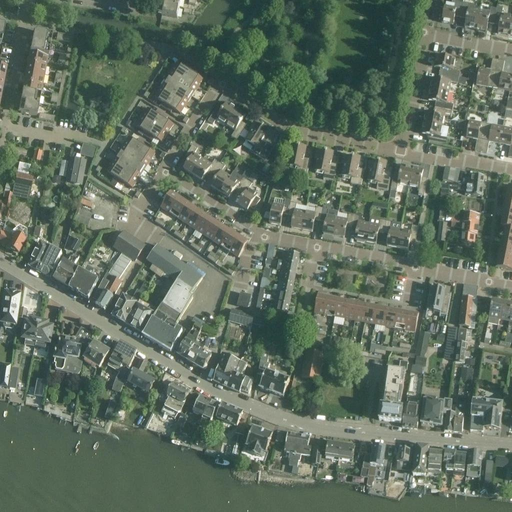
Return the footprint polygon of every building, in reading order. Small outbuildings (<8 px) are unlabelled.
[(177,19),(180,0),(161,0),(159,16),(177,19)] [(445,5),(442,24),(453,26),(454,18),(455,16),(460,17),(463,4),(463,0),(456,0),(456,3),(452,2),(451,6),(445,5)] [(463,4),(460,17),(466,18),(464,28),(475,30),(479,11),(474,10),(468,9),(469,5),(463,4)] [(496,10),(494,23),(500,24),(498,34),(509,36),(511,19),(511,17),(502,16),(503,9),(497,8),(496,10)] [(493,25),(496,10),(490,9),(490,13),(479,11),(475,30),(486,32),(488,24),(493,25)] [(29,53),(48,56),(52,36),(33,32),(29,53)] [(27,63),(46,66),(48,56),(29,53),(27,63)] [(436,57),(434,68),(442,69),(441,75),(458,78),(460,72),(453,71),(455,60),(436,57)] [(476,86),(493,89),(498,61),(492,60),(490,72),(479,70),(476,86)] [(498,61),(493,89),(509,92),(511,78),(511,75),(502,74),(504,62),(498,61)] [(27,63),(25,73),(44,76),(46,66),(27,63)] [(184,81),(192,69),(186,66),(184,69),(177,64),(171,73),(184,81)] [(192,69),(184,81),(197,89),(203,80),(195,76),(197,73),(192,69)] [(25,73),(24,83),(42,86),(44,76),(25,73)] [(166,81),(179,90),(184,81),(171,73),(166,81)] [(430,90),(449,94),(451,83),(457,84),(458,79),(458,78),(441,75),(440,81),(432,79),(430,90)] [(173,98),(179,90),(166,81),(160,90),(173,98)] [(197,89),(184,81),(179,90),(191,98),(197,89)] [(24,83),(22,93),(40,97),(42,86),(24,83)] [(173,98),(160,90),(154,99),(162,104),(160,106),(166,110),(173,98)] [(191,98),(179,90),(173,98),(186,106),(191,98)] [(436,103),(434,108),(452,112),(453,106),(446,105),(449,94),(430,90),(428,101),(436,103)] [(36,117),(40,97),(22,93),(18,113),(36,117)] [(180,115),(186,106),(173,98),(166,110),(171,113),(173,110),(180,115)] [(226,126),(236,110),(227,104),(222,111),(217,108),(208,123),(213,126),(216,120),(226,126)] [(426,113),(423,124),(442,127),(444,116),(451,118),(452,112),(434,108),(433,114),(426,113)] [(155,127),(162,115),(157,112),(155,114),(148,110),(142,118),(155,127)] [(245,116),(236,110),(226,126),(235,132),(231,138),(236,141),(246,126),(241,123),(245,116)] [(167,119),(162,115),(155,127),(167,135),(173,126),(166,121),(167,119)] [(155,127),(142,118),(136,127),(144,132),(142,135),(147,138),(155,127)] [(475,152),(481,153),(486,125),(469,122),(466,138),(477,140),(475,152)] [(261,129),(253,124),(250,129),(252,131),(245,142),(253,147),(250,152),(265,161),(273,148),(268,144),(266,146),(261,143),(269,131),(262,127),(261,129)] [(423,124),(421,135),(429,136),(428,142),(446,145),(447,139),(449,128),(442,127),(423,124)] [(486,125),(481,153),(487,154),(489,143),(499,145),(503,128),(486,125)] [(162,144),(167,135),(155,127),(147,138),(152,142),(154,139),(162,144)] [(511,130),(503,128),(499,145),(510,147),(508,158),(511,159),(511,130)] [(123,147),(136,155),(144,144),(138,140),(137,143),(129,138),(123,147)] [(149,147),(144,144),(136,155),(149,164),(155,155),(147,150),(149,147)] [(183,170),(193,176),(203,160),(194,155),(197,150),(192,146),(185,157),(190,160),(183,170)] [(131,164),(136,155),(123,147),(118,156),(131,164)] [(306,148),(298,147),(297,149),(289,148),(287,154),(290,155),(288,167),(297,168),(296,174),(307,176),(310,161),(303,159),(306,148)] [(333,153),(325,152),(324,154),(316,153),(314,159),(317,160),(315,172),(324,174),(323,181),(334,183),(337,166),(330,164),(333,153)] [(149,164),(136,155),(131,164),(144,172),(149,164)] [(125,172),(131,164),(118,156),(112,164),(125,172)] [(360,159),(352,157),(351,159),(343,158),(341,164),(344,165),(342,177),(351,179),(350,185),(361,187),(364,171),(358,170),(360,159)] [(70,159),(67,177),(83,180),(86,162),(80,161),(70,159)] [(208,172),(213,175),(220,164),(215,161),(211,166),(203,160),(193,176),(202,182),(208,172)] [(369,163),(367,169),(370,170),(368,182),(377,184),(376,190),(388,192),(391,176),(384,175),(386,164),(378,162),(377,164),(369,163)] [(118,184),(125,172),(112,164),(107,173),(114,178),(112,180),(118,184)] [(144,172),(131,164),(125,172),(138,181),(144,172)] [(230,178),(229,178),(221,172),(225,167),(220,164),(213,175),(217,177),(211,188),(220,194),(230,178)] [(398,185),(408,187),(412,169),(401,166),(399,175),(394,173),(390,191),(396,192),(398,185)] [(412,169),(408,187),(419,189),(418,196),(424,197),(427,180),(421,179),(423,171),(412,169)] [(444,175),(443,181),(453,183),(455,171),(445,169),(445,170),(444,175)] [(138,181),(125,172),(118,184),(123,187),(125,185),(132,190),(138,181)] [(230,178),(220,194),(221,194),(220,196),(227,200),(227,199),(229,199),(235,189),(240,192),(247,182),(233,172),(229,178),(230,178)] [(17,175),(14,187),(30,190),(32,178),(17,175)] [(463,179),(462,186),(483,188),(484,177),(469,176),(469,180),(463,179)] [(252,185),(247,182),(240,192),(245,195),(238,205),(247,211),(249,208),(254,211),(260,201),(256,198),(257,196),(249,190),(252,185)] [(458,185),(458,191),(465,192),(465,196),(481,198),(483,188),(462,186),(458,185)] [(504,208),(505,207),(511,208),(511,187),(507,187),(503,208),(504,208)] [(160,209),(178,220),(188,205),(189,204),(171,192),(160,209)] [(273,207),(269,225),(280,227),(283,215),(288,216),(291,204),(291,202),(285,201),(285,202),(274,200),(273,207)] [(291,204),(288,216),(293,217),(291,229),(302,231),(305,213),(306,208),(296,206),(296,205),(291,204)] [(196,211),(188,205),(178,220),(187,226),(196,211)] [(504,208),(503,217),(511,219),(511,208),(505,207),(504,208)] [(315,215),(305,213),(302,231),(312,233),(315,221),(320,222),(322,210),(316,209),(315,215)] [(322,210),(320,222),(325,223),(323,235),(334,237),(337,219),(327,217),(328,211),(322,210)] [(205,216),(196,211),(187,226),(195,231),(205,216)] [(452,223),(478,226),(479,216),(464,214),(463,220),(452,218),(452,223)] [(337,219),(334,237),(344,239),(346,227),(352,228),(354,216),(348,215),(347,221),(337,219)] [(354,216),(352,228),(357,229),(355,241),(357,242),(356,243),(364,244),(364,243),(365,243),(369,225),(363,224),(363,222),(361,219),(362,217),(360,215),(358,215),(356,216),(354,216)] [(213,221),(205,216),(195,231),(203,236),(213,221)] [(511,229),(511,219),(503,217),(501,228),(505,228),(511,229)] [(369,225),(365,243),(376,245),(378,233),(383,234),(386,222),(386,221),(370,218),(369,225)] [(166,225),(157,220),(155,223),(164,229),(166,225)] [(221,227),(213,221),(203,236),(212,242),(221,227)] [(386,222),(383,234),(389,235),(387,247),(397,249),(401,231),(402,225),(386,222)] [(452,223),(451,228),(462,229),(461,234),(460,243),(474,245),(475,236),(477,236),(478,226),(452,223)] [(447,225),(439,224),(437,242),(445,243),(447,225)] [(230,232),(221,227),(212,242),(220,247),(230,232)] [(411,233),(401,231),(397,249),(408,251),(410,239),(415,240),(418,228),(412,227),(411,233)] [(503,238),(511,239),(511,229),(505,228),(503,238)] [(230,232),(220,247),(238,259),(249,242),(231,231),(230,232)] [(0,246),(12,253),(12,254),(16,256),(17,255),(18,255),(25,242),(18,238),(20,235),(16,233),(14,236),(13,235),(12,238),(3,233),(0,232),(0,246)] [(145,247),(124,233),(114,248),(135,262),(145,247)] [(176,233),(174,236),(182,241),(184,238),(176,233)] [(501,248),(511,250),(511,239),(503,238),(501,248)] [(28,268),(39,274),(52,250),(41,244),(28,268)] [(192,244),(190,247),(198,253),(201,250),(192,244)] [(150,324),(143,337),(170,354),(182,333),(175,329),(175,328),(193,299),(189,297),(202,279),(157,247),(147,261),(153,266),(149,271),(161,279),(165,274),(177,283),(155,316),(150,324)] [(511,250),(501,248),(499,247),(495,268),(511,271),(511,250)] [(62,256),(52,250),(39,274),(50,279),(62,256)] [(286,252),(283,262),(297,265),(299,255),(286,252)] [(121,255),(118,260),(128,266),(131,262),(121,255)] [(209,256),(207,259),(215,265),(217,262),(209,256)] [(69,290),(80,272),(73,268),(78,260),(73,257),(68,265),(63,263),(53,281),(69,290)] [(115,265),(125,271),(128,266),(118,260),(115,265)] [(279,261),(277,271),(281,272),(281,273),(295,275),(297,265),(283,262),(279,261)] [(115,265),(112,270),(121,276),(125,272),(125,271),(115,265)] [(264,269),(262,279),(269,281),(271,271),(264,269)] [(69,290),(70,291),(70,290),(75,294),(79,296),(87,300),(87,301),(88,301),(98,283),(92,279),(95,274),(88,270),(85,275),(80,272),(69,290)] [(112,270),(108,275),(116,280),(118,281),(119,280),(121,276),(112,270)] [(295,275),(281,273),(279,283),(293,285),(295,275)] [(109,284),(97,303),(95,306),(105,312),(113,299),(113,298),(122,284),(113,278),(109,284)] [(103,281),(93,300),(97,303),(109,284),(103,281)] [(274,287),(273,292),(277,293),(291,295),(293,285),(279,283),(278,288),(274,287)] [(426,320),(427,312),(433,313),(434,313),(434,311),(440,312),(439,318),(440,318),(446,319),(445,323),(446,323),(451,295),(450,295),(450,296),(444,295),(446,288),(445,288),(444,290),(438,288),(437,291),(432,290),(432,285),(425,320),(426,320)] [(473,299),(476,300),(478,288),(464,286),(462,298),(473,299)] [(126,325),(138,303),(143,295),(137,291),(131,302),(123,297),(112,317),(126,325)] [(1,324),(4,325),(3,327),(5,329),(11,330),(14,329),(14,326),(16,327),(21,296),(16,295),(16,294),(11,293),(11,294),(6,294),(3,314),(1,324)] [(271,302),(275,303),(289,305),(291,295),(277,293),(276,298),(272,297),(271,302)] [(247,310),(250,298),(241,295),(237,307),(247,310)] [(314,314),(335,318),(338,301),(339,299),(318,295),(314,314)] [(471,314),(473,299),(462,298),(461,312),(471,314)] [(348,303),(338,301),(335,318),(345,320),(348,303)] [(489,319),(488,325),(498,327),(499,321),(502,303),(492,301),(489,319)] [(141,304),(138,303),(126,325),(141,334),(147,323),(150,324),(155,316),(139,307),(141,304)] [(270,306),(269,312),(287,316),(289,305),(275,303),(274,307),(270,306)] [(358,305),(348,303),(345,320),(355,322),(358,305)] [(509,322),(511,306),(511,304),(502,303),(499,321),(509,322)] [(368,306),(358,305),(355,322),(364,324),(368,306)] [(378,308),(368,306),(364,324),(374,326),(378,308)] [(387,310),(378,308),(374,326),(384,328),(387,310)] [(397,312),(387,310),(384,328),(394,330),(397,312)] [(397,312),(394,330),(415,334),(419,314),(398,310),(397,312)] [(251,329),(252,325),(254,316),(253,316),(232,311),(231,311),(229,323),(251,329)] [(471,314),(461,312),(459,327),(469,328),(471,314)] [(254,316),(252,325),(264,328),(267,315),(255,313),(254,316)] [(26,323),(22,340),(25,340),(25,343),(24,346),(35,348),(36,345),(40,322),(31,320),(31,324),(26,323)] [(36,345),(35,348),(45,350),(46,347),(47,347),(47,344),(50,345),(53,328),(48,327),(48,324),(40,322),(36,345)] [(189,336),(177,356),(186,361),(194,347),(196,344),(199,337),(201,332),(194,328),(189,336)] [(457,344),(455,364),(464,365),(465,359),(469,359),(469,354),(465,353),(466,345),(465,345),(467,331),(459,331),(457,344)] [(420,333),(415,357),(416,358),(424,359),(426,354),(430,335),(420,333)] [(54,361),(53,366),(54,367),(54,369),(56,372),(62,374),(73,376),(78,377),(81,374),(81,372),(83,361),(83,360),(77,358),(78,357),(78,356),(80,344),(68,341),(67,339),(63,338),(61,340),(59,349),(56,349),(53,361),(54,361)] [(88,340),(83,348),(89,352),(84,361),(99,370),(110,353),(95,343),(94,344),(88,340)] [(320,344),(308,342),(306,352),(301,379),(319,383),(324,356),(325,350),(319,349),(320,344)] [(109,363),(107,366),(120,374),(115,381),(113,387),(112,391),(120,394),(121,389),(125,379),(129,370),(134,358),(135,358),(136,357),(135,357),(136,355),(137,353),(137,352),(120,343),(109,363)] [(194,347),(186,361),(194,366),(203,352),(205,349),(196,344),(194,347)] [(203,352),(194,366),(203,371),(205,371),(207,368),(206,366),(212,358),(211,357),(206,354),(208,351),(207,351),(205,349),(203,352)] [(283,399),(289,382),(266,373),(269,365),(267,364),(269,353),(262,352),(258,376),(264,379),(259,390),(283,399)] [(213,382),(227,389),(234,374),(236,375),(241,364),(222,355),(213,382)] [(147,364),(141,361),(135,373),(134,372),(129,383),(141,389),(140,391),(143,392),(146,394),(148,393),(149,393),(154,383),(141,376),(147,364)] [(2,364),(0,377),(9,378),(11,365),(2,364)] [(234,374),(227,389),(239,394),(241,392),(248,395),(254,383),(242,378),(247,367),(241,364),(236,375),(234,374)] [(12,369),(9,389),(15,390),(18,370),(12,369)] [(462,369),(461,378),(471,380),(472,371),(462,369)] [(400,410),(402,392),(403,391),(404,387),(403,387),(405,372),(387,370),(382,408),(381,408),(379,422),(401,425),(403,411),(400,410)] [(174,383),(172,384),(166,396),(170,398),(166,404),(166,405),(161,413),(175,420),(178,414),(180,414),(186,402),(186,401),(189,393),(181,389),(181,386),(174,383)] [(188,406),(185,412),(192,415),(193,414),(199,416),(195,424),(200,425),(201,421),(210,401),(200,397),(195,409),(188,406)] [(441,427),(444,427),(446,413),(451,413),(452,403),(444,402),(444,405),(436,404),(436,398),(425,397),(421,425),(441,428),(441,427)] [(454,420),(453,433),(462,434),(463,421),(464,406),(467,407),(468,401),(458,399),(456,416),(456,420),(454,420)] [(210,401),(201,421),(210,425),(219,405),(210,401)] [(502,405),(473,402),(472,419),(471,418),(470,432),(483,433),(483,429),(500,431),(502,405)] [(243,413),(222,404),(216,419),(237,428),(243,413)] [(405,406),(402,429),(417,431),(417,430),(418,419),(419,408),(411,407),(405,406)] [(149,413),(143,428),(147,430),(154,415),(149,413)] [(253,427),(246,447),(248,447),(246,453),(262,458),(264,453),(265,453),(266,454),(272,434),(265,432),(260,430),(253,428),(253,427)] [(243,436),(237,435),(235,434),(230,454),(229,457),(237,459),(239,453),(243,436)] [(287,434),(284,453),(289,454),(288,460),(290,461),(289,467),(293,468),(298,436),(287,434)] [(298,436),(293,468),(297,468),(298,462),(300,462),(301,456),(309,458),(311,449),(308,449),(310,438),(298,436)] [(325,460),(339,462),(341,445),(328,443),(325,460)] [(341,445),(339,462),(352,464),(354,447),(341,445)] [(371,457),(369,465),(376,466),(381,467),(382,467),(385,448),(373,446),(371,457)] [(428,448),(416,446),(413,476),(425,477),(428,448)] [(320,467),(322,450),(313,449),(311,466),(320,467)] [(399,453),(396,471),(404,472),(409,472),(410,468),(409,468),(411,451),(406,451),(406,449),(401,449),(400,450),(399,450),(399,453)] [(442,454),(430,452),(427,475),(440,476),(442,454)] [(446,472),(454,473),(455,455),(455,453),(445,452),(443,465),(446,465),(446,472)] [(482,453),(471,452),(468,476),(480,477),(482,453)] [(454,473),(453,478),(463,479),(464,473),(466,456),(455,455),(454,473)] [(365,456),(362,470),(364,470),(369,471),(369,465),(371,457),(365,456)]
